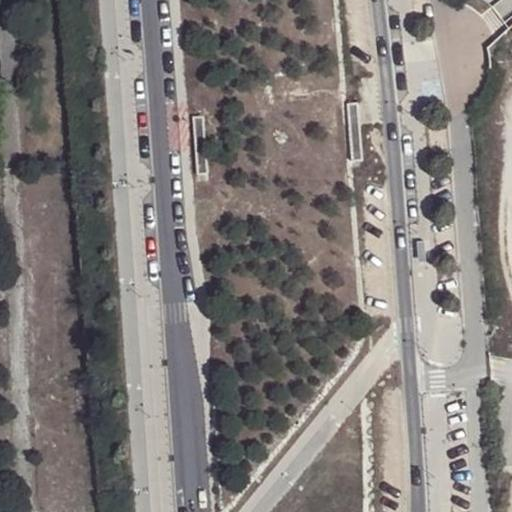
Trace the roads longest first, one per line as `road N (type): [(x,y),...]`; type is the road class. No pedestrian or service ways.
road 1 (tertiary): [(155,0),(200,511)]
road 2 (motorway): [(221,0),(258,511)]
road 3 (motorway): [(329,511),(293,0)]
road 4 (unclassified): [(436,0),(458,115),(475,376),(402,381)]
road 5 (tertiary): [(402,381),(375,0)]
road 6 (tertiary): [(407,511),(402,381)]
